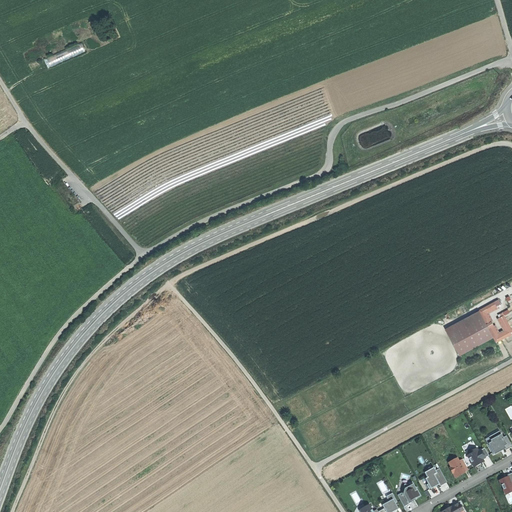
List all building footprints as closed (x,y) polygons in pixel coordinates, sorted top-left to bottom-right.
[(483,296),(485,299),(495,293),(493,290),(483,296)] [(495,302),(480,310),(482,315),(487,324),(492,322),(486,312),(498,306),(495,302)] [(446,329),(449,333),(482,315),(480,310),(446,329)] [(460,355),(494,336),(489,328),(487,324),(482,315),(449,333),(460,355)] [(499,336),(494,326),(489,328),(494,336),(497,342),(511,334),(511,328),(504,315),(501,317),(500,317),(508,331),(499,336)] [(511,446),(511,445),(506,436),(503,437),(499,431),(493,435),(495,438),(491,440),(492,442),(487,445),(493,454),(500,450),(503,448),(505,451),(511,446)] [(482,459),(488,455),(484,447),(477,451),(475,448),(470,451),(471,453),(466,455),(473,467),(479,464),(484,461),(482,459)] [(466,465),(463,459),(459,461),(457,458),(449,462),(451,467),(450,468),(452,473),(454,472),(457,476),(461,474),(465,472),(465,471),(463,467),(466,465)] [(440,486),(447,482),(439,469),(435,471),(433,468),(424,473),(427,478),(425,479),(431,489),(436,485),(439,484),(440,486)] [(503,479),(499,481),(503,490),(505,489),(508,495),(511,492),(511,486),(508,478),(504,480),(503,479)] [(402,495),(398,497),(404,508),(411,504),(411,503),(410,502),(414,499),(415,500),(420,497),(416,490),(417,488),(404,485),(401,494),(401,495),(402,495)] [(386,497),(388,502),(391,501),(393,505),(395,504),(397,503),(392,494),(386,497)] [(378,511),(396,511),(397,511),(396,511),(393,505),(391,501),(388,502),(382,506),(384,509),(378,511)] [(464,511),(459,503),(450,507),(442,511),(464,511)]
